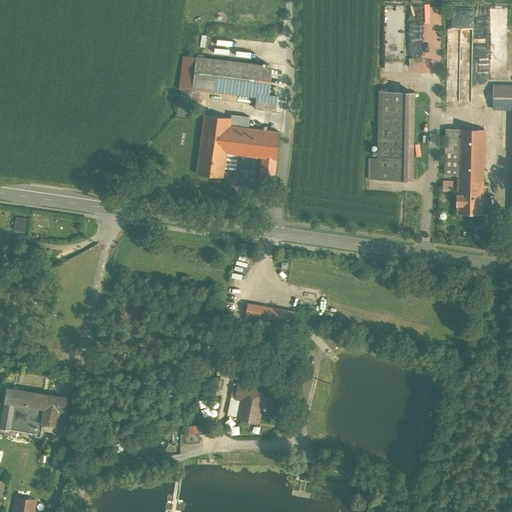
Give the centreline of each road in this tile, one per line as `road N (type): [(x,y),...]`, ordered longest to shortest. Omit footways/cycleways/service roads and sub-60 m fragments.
road 1 (secondary): [(275,233),(0,193)]
road 2 (secondary): [(511,267),(275,233)]
road 3 (unclassified): [(275,233),(289,131),(290,0)]
